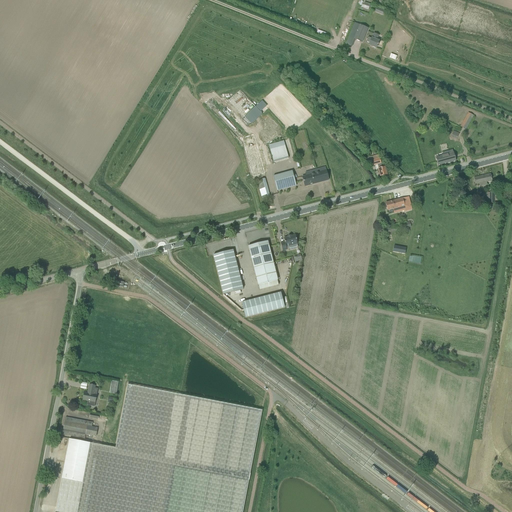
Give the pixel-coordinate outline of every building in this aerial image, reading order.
[(354,39),(362,43),(368,28),(360,25),(354,39)] [(379,35),(374,33),(371,39),(368,38),(366,42),(369,44),(369,45),(376,48),(379,41),(377,40),(379,35)] [(321,114),(326,100),(323,98),(318,113),(321,114)] [(262,100),(255,107),(260,112),(267,106),(262,100)] [(250,121),(254,117),(250,113),(245,117),(250,121)] [(466,130),(471,121),(474,116),(468,113),(461,127),(466,130)] [(459,134),(454,131),(451,137),(457,139),(459,134)] [(274,163),(289,159),(285,146),(270,150),(274,163)] [(436,158),(438,166),(456,161),(454,153),(453,150),(443,153),(443,156),(436,158)] [(378,169),(380,177),(387,175),(385,167),(382,168),(381,164),(380,158),(372,160),(374,166),(377,165),(379,169),(378,169)] [(292,171),(273,177),(277,191),(296,186),(292,171)] [(305,173),(306,176),(302,177),(305,187),(329,180),(326,171),(311,175),(310,171),(305,173)] [(492,181),(491,174),(474,178),(475,185),(479,184),(480,186),(487,185),(487,183),(492,181)] [(270,196),(265,179),(257,181),(262,199),(270,196)] [(412,210),(408,197),(403,199),(385,203),(387,211),(393,210),(394,214),(402,211),(406,211),(412,210)] [(410,221),(381,230),(382,235),(402,230),(403,234),(410,232),(409,228),(411,227),(410,221)] [(285,242),(281,243),(283,251),(287,250),(286,247),(298,244),(295,236),(291,237),(291,236),(288,237),(284,239),(285,242)] [(258,286),(259,285),(277,281),(278,281),(268,241),(258,244),(258,243),(253,245),(248,246),(258,286)] [(393,251),(405,254),(406,248),(394,245),(393,251)] [(214,255),(224,294),(244,289),(234,250),(229,251),(228,251),(223,252),(223,253),(214,255)] [(409,261),(420,264),(422,258),(410,255),(409,261)] [(281,293),(242,303),(246,318),(285,308),(281,293)] [(242,511),(262,411),(128,385),(129,381),(124,380),(111,448),(69,439),(55,511),(242,511)] [(83,401),(87,401),(87,406),(94,407),(95,403),(98,389),(95,388),(95,386),(89,385),(88,393),(84,393),(83,401)] [(63,430),(86,435),(96,436),(98,429),(65,422),(63,430)]
